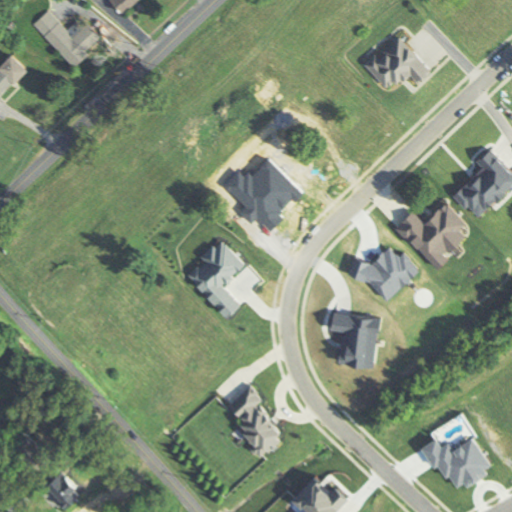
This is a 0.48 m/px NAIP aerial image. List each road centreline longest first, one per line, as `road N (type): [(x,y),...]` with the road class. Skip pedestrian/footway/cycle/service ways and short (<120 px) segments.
road 1 (residential): [(511,54),(319,237),(289,292),(288,320),(306,388),(423,511),(511,504)]
road 2 (residential): [(197,511),(0,293)]
road 3 (tertiary): [(0,201),(213,0)]
